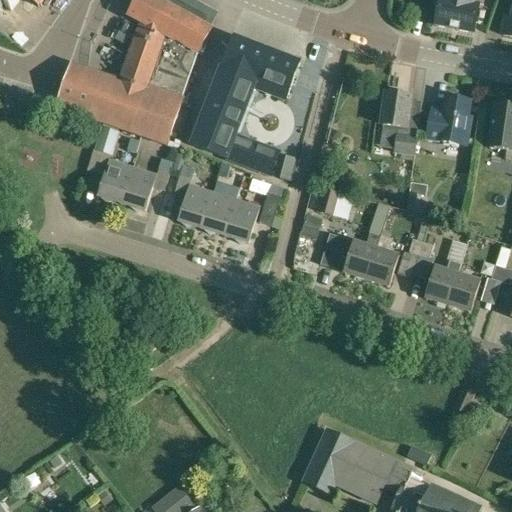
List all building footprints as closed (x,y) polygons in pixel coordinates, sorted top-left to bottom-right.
[(0,0),(0,12),(5,6),(11,11),(19,0),(31,0),(40,6),(44,0),(0,0)] [(73,65),(58,108),(103,124),(167,146),(183,99),(182,98),(198,54),(211,29),(156,0),(137,0),(129,17),(141,23),(120,81),(73,65)] [(441,0),(436,26),(455,30),(473,33),(479,0),(441,0)] [(511,19),(506,18),(503,36),(511,37),(511,19)] [(125,46),(135,27),(125,22),(115,41),(125,46)] [(248,85),(254,88),(268,52),(234,39),(192,146),(271,176),(280,154),(235,136),(251,96),(245,93),(248,85)] [(268,52),(254,88),(286,101),(300,64),(298,63),(299,59),(288,55),(286,59),(268,52)] [(382,126),(406,129),(411,97),(387,94),(382,126)] [(432,112),(427,139),(462,146),(464,132),(468,133),(471,119),(467,118),(469,102),(448,98),(445,114),(432,112)] [(511,103),(502,102),(501,106),(496,106),(489,149),(506,152),(505,161),(511,162),(511,103)] [(99,137),(95,149),(100,151),(112,154),(115,146),(114,145),(118,133),(102,128),(101,129),(99,137)] [(398,134),(395,154),(415,156),(418,137),(398,134)] [(291,183),(297,160),(286,157),(280,180),(291,183)] [(162,160),(159,169),(171,173),(173,164),(162,160)] [(122,205),(133,168),(110,161),(98,197),(102,199),(106,203),(112,202),(122,205)] [(222,164),(219,176),(228,178),(231,167),(222,164)] [(183,167),(181,176),(192,179),(195,171),(183,167)] [(133,168),(122,205),(132,208),(136,212),(142,211),(146,212),(157,176),(133,168)] [(199,229),(210,192),(190,186),(178,223),(182,224),(186,228),(192,227),(199,229)] [(325,191),(319,213),(333,216),(339,195),(325,191)] [(225,237),(237,201),(210,192),(199,229),(205,231),(210,235),(216,234),(225,237)] [(271,194),(262,224),(275,228),(284,198),(271,194)] [(430,198),(408,194),(405,212),(427,216),(430,198)] [(237,201),(225,237),(235,240),(240,244),(245,243),(249,245),(260,208),(237,201)] [(301,236),(316,240),(322,220),(306,216),(301,236)] [(333,224),(320,265),(338,271),(347,240),(339,238),(342,227),(333,224)] [(367,281),(377,249),(379,241),(369,238),(366,246),(354,242),(344,274),(367,281)] [(413,241),(409,254),(416,256),(410,275),(427,280),(433,261),(429,260),(433,247),(413,241)] [(496,267),(506,270),(511,251),(502,248),(496,267)] [(377,249),(367,281),(389,288),(399,256),(377,249)] [(506,270),(496,267),(492,280),(501,283),(506,270)] [(426,300),(448,307),(458,275),(436,268),(426,300)] [(511,271),(506,270),(501,283),(511,286),(511,284),(511,271)] [(458,275),(448,307),(470,314),(480,282),(458,275)] [(138,326),(123,337),(140,360),(156,349),(138,326)] [(456,410),(470,416),(481,391),(467,385),(456,410)] [(327,432),(304,483),(331,495),(335,486),(376,505),(384,489),(398,495),(391,511),(481,511),(483,508),(481,507),(480,510),(469,505),(471,502),(469,502),(468,504),(457,500),(458,497),(457,496),(455,499),(445,494),(446,491),(444,490),(443,493),(432,488),(434,486),(432,485),(427,497),(403,486),(411,470),(327,432)] [(412,448),(407,458),(427,467),(431,457),(412,448)] [(183,511),(193,505),(180,489),(154,510),(156,511),(173,511),(175,511),(176,511),(183,511)]
